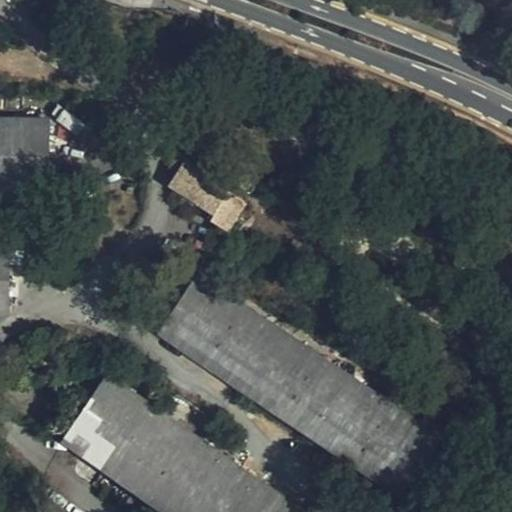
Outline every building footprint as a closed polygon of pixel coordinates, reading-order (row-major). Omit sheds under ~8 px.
[(95,34),(87,44),(94,49),(101,39),(95,34)] [(0,119),(0,185),(48,187),(49,120),(0,119)] [(182,165),(170,183),(224,217),(220,223),(228,229),(247,201),(230,191),(233,185),(178,151),(173,159),(182,165)] [(0,244),(0,311),(9,312),(10,245),(0,244)] [(161,331),(403,493),(440,437),(198,275),(161,331)] [(308,511),(108,376),(66,437),(175,511),(308,511)] [(73,381),(63,378),(58,393),(67,397),(73,381)]
